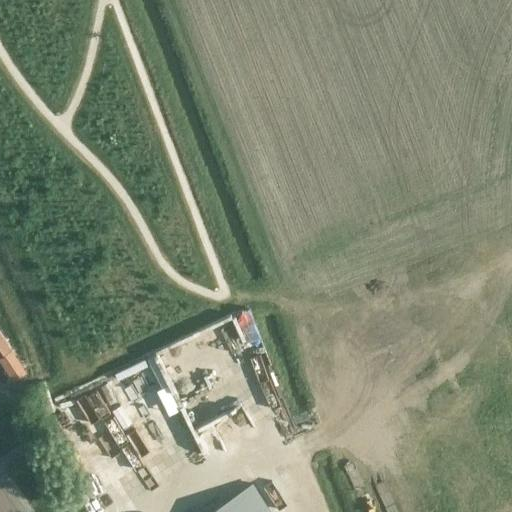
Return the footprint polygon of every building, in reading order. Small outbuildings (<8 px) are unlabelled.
[(0,355),(11,348),(0,331),(0,355)] [(406,425),(496,401),(481,347),(391,371),(406,425)] [(283,427),(295,423),(280,383),(268,388),(283,427)] [(428,459),(392,471),(405,511),(483,511),(466,460),(432,471),(428,459)] [(369,460),(352,465),(356,480),(374,476),(369,460)] [(208,511),(268,511),(252,485),(208,511)]
